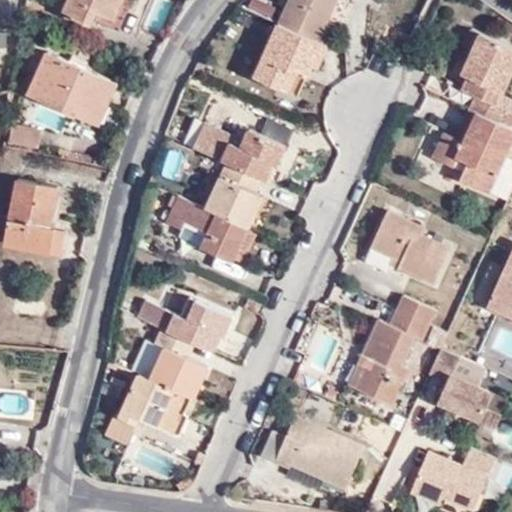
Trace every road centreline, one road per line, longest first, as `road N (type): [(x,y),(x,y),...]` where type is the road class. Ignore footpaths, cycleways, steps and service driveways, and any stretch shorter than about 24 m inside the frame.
road 1 (residential): [(221,0),(172,79),(92,332),(56,491)]
road 2 (residential): [(378,109),(203,511)]
